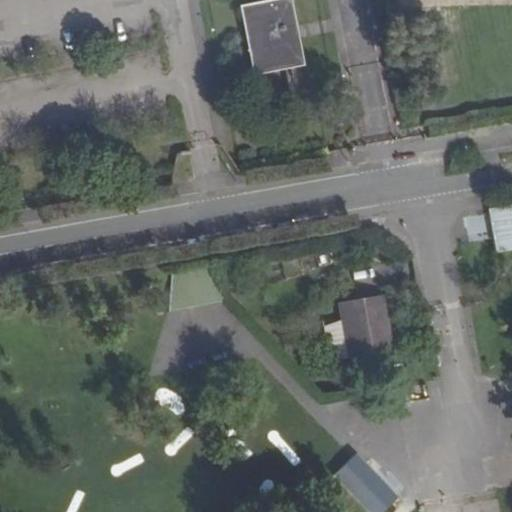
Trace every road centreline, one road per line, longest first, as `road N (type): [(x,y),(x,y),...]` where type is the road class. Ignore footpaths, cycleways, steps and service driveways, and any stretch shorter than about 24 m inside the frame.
road 1 (unclassified): [(389,185),(0,256)]
road 2 (unclassified): [(352,0),(389,185)]
road 3 (unclassified): [(511,165),(389,185)]
